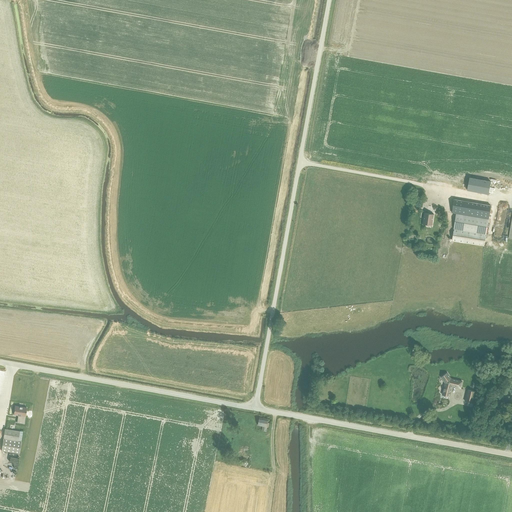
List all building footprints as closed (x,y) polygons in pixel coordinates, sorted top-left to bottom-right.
[(490,181),(483,180),(481,193),(488,194),(490,181)] [(488,219),(491,205),(454,199),(452,213),(456,213),(452,241),(484,246),(486,234),(488,219)] [(423,224),(432,225),(433,214),(424,213),(423,224)] [(452,386),(460,388),(462,381),(451,379),(447,373),(441,377),(445,383),(442,395),(449,396),(452,386)] [(475,391),(468,390),(465,401),(472,403),(475,391)] [(24,424),(27,408),(15,406),(13,414),(18,415),(17,422),(24,424)] [(261,430),(264,431),(266,431),(267,427),(268,427),(269,423),(268,423),(268,419),(259,417),(258,425),(262,426),(261,430)] [(4,429),(1,451),(19,453),(21,441),(18,441),(20,431),(10,429),(11,422),(6,421),(4,429)]
